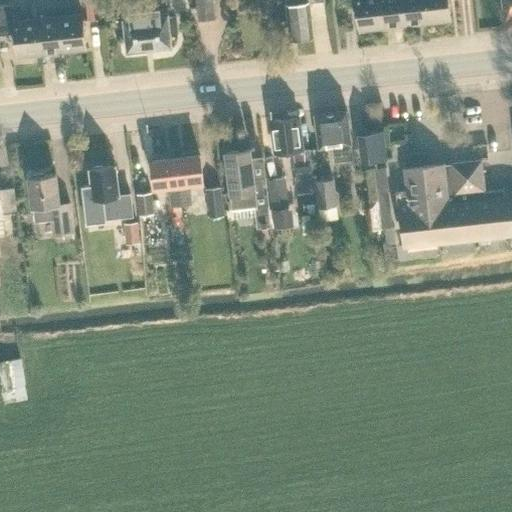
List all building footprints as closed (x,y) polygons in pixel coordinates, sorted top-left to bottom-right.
[(100,8),(99,0),(86,0),(87,9),(100,8)] [(196,0),(199,21),(215,19),(212,0),(196,0)] [(290,37),(313,35),(309,1),(309,0),(290,0),(291,3),(287,3),(290,37)] [(355,0),(359,30),(382,27),(378,0),(355,0)] [(378,0),(382,27),(405,25),(401,0),(378,0)] [(401,0),(405,25),(427,22),(424,0),(401,0)] [(424,0),(427,22),(451,20),(448,0),(424,0)] [(511,0),(502,0),(506,29),(511,28),(511,0)] [(0,4),(0,33),(14,32),(17,56),(40,54),(36,19),(14,21),(12,3),(0,4)] [(127,52),(172,46),(167,7),(122,13),(127,52)] [(63,51),(86,48),(82,13),(59,16),(63,51)] [(40,54),(63,51),(59,16),(36,19),(40,54)] [(353,159),(351,143),(347,110),(314,115),(319,148),(332,146),(334,161),(353,159)] [(310,147),(303,148),(299,117),(271,120),(275,154),(293,151),(296,175),(313,173),(310,147)] [(362,162),(386,158),(382,131),(358,134),(362,162)] [(259,227),(271,225),(265,176),(253,178),(250,148),(225,151),(231,193),(230,193),(232,208),(256,205),(259,227)] [(184,185),(203,182),(200,154),(175,157),(181,205),(191,204),(190,190),(185,190),(184,185)] [(181,205),(175,157),(151,160),(154,188),(174,186),(174,191),(169,192),(173,221),(183,219),(181,205)] [(511,187),(484,191),(484,189),(481,159),(451,163),(451,166),(443,167),(442,164),(405,168),(410,205),(400,206),(404,245),(511,232),(511,187)] [(91,184),(82,186),(87,224),(107,221),(106,218),(133,215),(130,193),(119,194),(115,165),(89,168),(91,184)] [(59,203),(55,173),(43,174),(43,172),(33,174),(33,176),(29,176),(35,221),(51,219),(53,234),(73,232),(70,202),(59,203)] [(296,175),(294,175),(296,192),(315,190),(313,173),(296,175)] [(292,229),(286,177),(268,179),(274,231),(292,229)] [(338,218),(334,177),(314,179),(319,220),(338,218)] [(209,216),(223,214),(219,186),(205,187),(209,216)] [(155,213),(152,191),(136,193),(139,216),(155,213)] [(139,242),(137,221),(123,222),(125,243),(139,242)] [(393,226),(392,226),(384,227),(386,245),(396,244),(394,226),(393,226)] [(0,361),(0,368),(5,403),(28,400),(22,359),(20,359),(0,361)]
